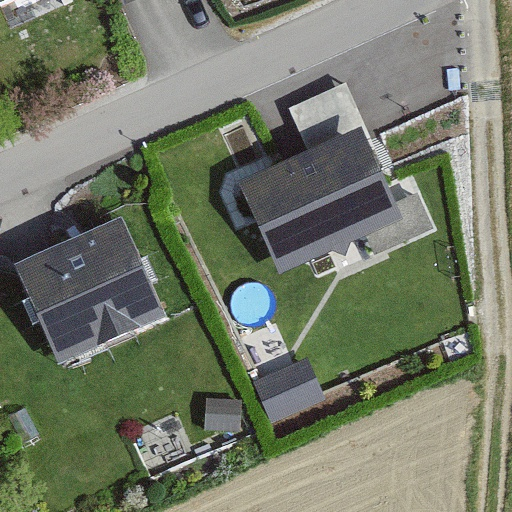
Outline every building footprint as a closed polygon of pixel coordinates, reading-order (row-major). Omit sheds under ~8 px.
[(106,0),(111,11),(139,0),(106,0)] [(353,125),(230,172),(267,268),(359,235),(391,221),(381,198),(353,125)] [(417,182),(381,198),(391,221),(359,235),(367,253),(435,224),(417,182)] [(106,212),(0,258),(0,263),(43,360),(151,313),(106,212)] [(307,355),(256,376),(274,419),(325,398),(307,355)]
